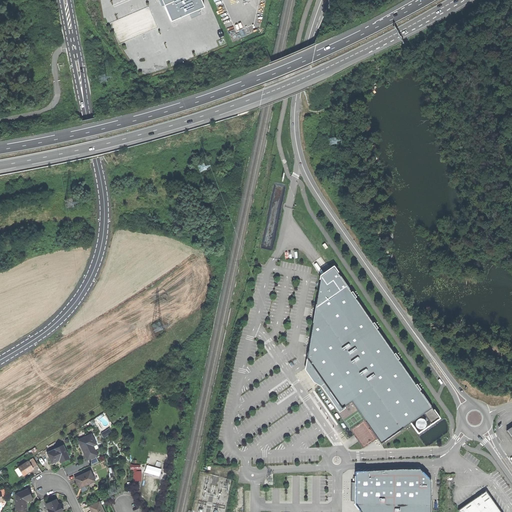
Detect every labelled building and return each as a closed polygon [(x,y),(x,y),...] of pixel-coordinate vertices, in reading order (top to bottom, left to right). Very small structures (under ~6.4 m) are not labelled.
[(162,0),(164,4),(166,8),(166,9),(167,10),(168,12),(171,20),(191,12),(194,11),(200,9),(205,7),(202,1),(201,0),(162,0)] [(154,24),(151,13),(140,12),(133,14),(138,14),(138,18),(143,18),(145,18),(146,14),(148,22),(143,23),(147,23),(148,27),(149,19),(151,19),(152,23),(154,24)] [(311,338),(308,359),(311,363),(313,366),(315,369),(318,373),(321,377),(334,396),(342,407),(346,405),(351,401),(379,441),(381,444),(411,422),(424,414),(432,407),(416,384),(394,353),(374,324),(353,295),(346,286),(334,268),(328,272),(322,276),(321,283),(317,307),(316,310),(312,336),(311,338)] [(347,406),(346,405),(342,407),(334,396),(321,377),(318,373),(315,369),(313,366),(311,363),(308,359),(306,368),(311,377),(315,382),(321,386),(323,387),(340,412),(347,406)] [(311,377),(306,368),(295,375),(309,395),(316,390),(321,386),(315,382),(311,377)] [(432,407),(424,414),(431,423),(440,417),(432,407)] [(423,419),(420,419),(418,420),(416,423),(417,426),(419,428),(422,429),(425,428),(427,426),(427,423),(426,420),(423,419)] [(109,429),(101,434),(104,438),(112,433),(109,429)] [(83,452),(87,460),(88,460),(96,456),(97,455),(95,450),(93,446),(96,445),(91,434),(78,441),(83,452)] [(48,453),(52,463),(56,462),(60,460),(61,462),(69,458),(63,446),(55,450),(48,453)] [(98,462),(96,456),(88,460),(90,466),(98,462)] [(35,457),(28,462),(33,468),(36,466),(39,464),(35,457)] [(28,462),(23,465),(27,472),(33,468),(28,462)] [(18,468),(23,475),(27,472),(23,465),(18,468)] [(143,471),(143,465),(135,465),(134,480),(142,481),(142,471),(143,471)] [(145,473),(161,475),(162,467),(146,465),(145,473)] [(414,470),(361,473),(362,511),(428,511),(429,486),(414,470)] [(77,483),(79,488),(86,485),(95,481),(90,471),(75,478),(77,483)] [(16,495),(16,511),(27,511),(26,501),(32,499),(30,494),(28,490),(16,495)] [(459,509),(460,511),(500,511),(499,511),(486,491),(459,509)] [(46,504),(49,511),(62,511),(61,507),(60,508),(58,505),(56,500),(46,504)] [(91,511),(103,511),(99,503),(89,507),(91,511)]
